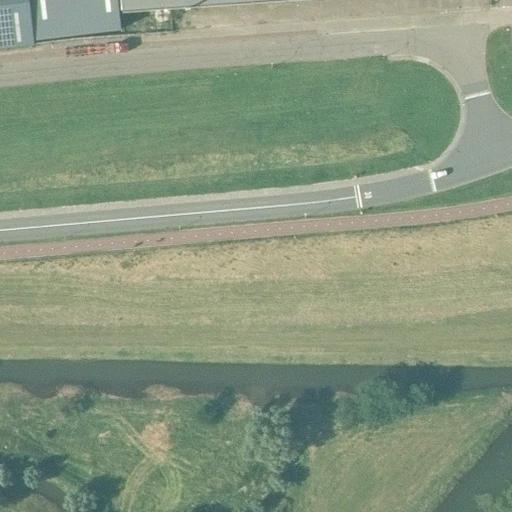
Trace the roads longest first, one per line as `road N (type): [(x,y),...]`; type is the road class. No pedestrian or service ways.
road 1 (unclassified): [(491,159),(454,36),(0,76)]
road 2 (tertiary): [(0,232),(355,197),(491,159)]
